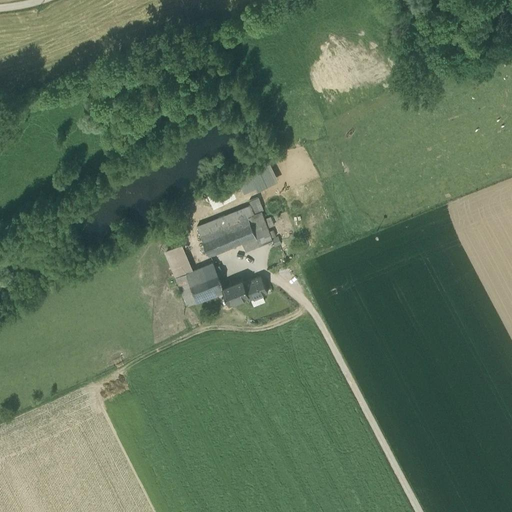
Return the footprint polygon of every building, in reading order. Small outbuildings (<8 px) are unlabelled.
[(259,170),(238,180),(244,192),(265,182),(259,170)] [(230,183),(208,194),(214,207),(236,196),(230,183)] [(208,256),(242,242),(255,236),(263,233),(255,213),(251,205),(197,225),(208,256)] [(272,240),(267,227),(265,220),(261,211),(255,213),(263,233),(255,236),(259,246),(272,240)] [(271,217),(265,220),(267,227),(274,225),(272,219),(271,217)] [(245,251),(259,246),(255,236),(242,242),(245,251)] [(272,239),(275,246),(281,244),(279,239),(278,236),(277,237),(272,239)] [(166,253),(176,277),(191,271),(179,245),(166,253)] [(213,262),(191,271),(176,277),(187,306),(224,292),(222,287),(223,287),(218,273),(222,271),(219,265),(215,267),(213,262)] [(261,276),(244,282),(249,295),(249,296),(250,299),(251,299),(262,294),(268,292),(261,276)] [(229,303),(249,296),(249,295),(244,282),(242,279),(235,282),(234,280),(229,282),(230,284),(223,287),(222,287),(224,292),(229,303)] [(262,294),(251,299),(253,306),(265,301),(262,294)]
